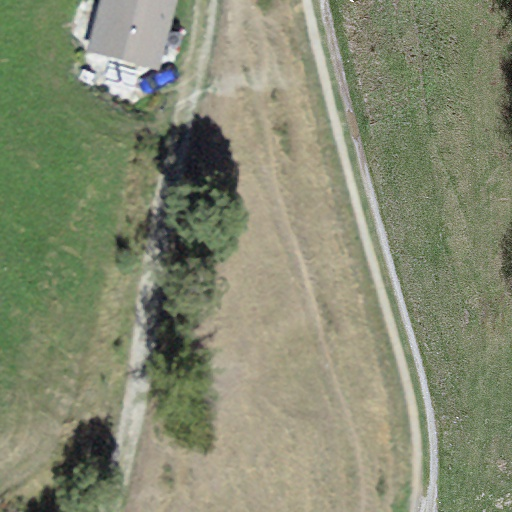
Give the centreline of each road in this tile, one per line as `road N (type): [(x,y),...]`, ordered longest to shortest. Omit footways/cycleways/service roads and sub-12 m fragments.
road 1 (track): [(204,0),(195,95),(155,237),(121,455),(92,511)]
road 2 (track): [(396,511),(402,411),(309,0)]
